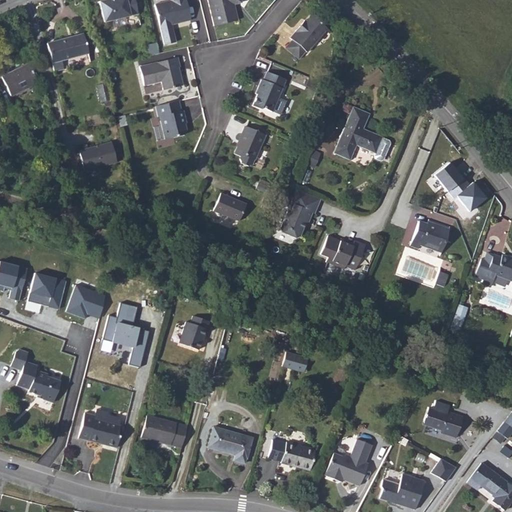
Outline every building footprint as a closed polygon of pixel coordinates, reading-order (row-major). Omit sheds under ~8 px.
[(101,0),(99,1),(104,21),(137,13),(134,0),(101,0)] [(172,27),(191,22),(185,0),(170,0),(171,3),(155,7),(165,47),(176,45),(172,27)] [(208,0),(215,28),(239,23),(234,7),(239,7),(241,1),(240,0),(208,0)] [(292,43),(306,55),(326,32),(318,25),(319,24),(312,17),(303,28),(301,26),(289,40),(292,43)] [(78,33),(42,43),(52,77),(61,74),(59,66),(85,59),(78,33)] [(299,63),(306,55),(292,43),(285,50),(299,63)] [(176,60),(139,68),(143,87),(160,83),(162,92),(182,88),(179,74),(176,75),(175,71),(178,70),(176,60)] [(25,67),(0,78),(0,84),(7,99),(34,86),(25,67)] [(286,82),(267,74),(263,82),(261,81),(256,91),(259,92),(252,108),(262,112),(263,110),(272,114),(286,82)] [(108,90),(97,93),(101,109),(105,109),(106,113),(113,112),(108,90)] [(177,103),(155,108),(158,119),(160,119),(165,140),(182,136),(185,132),(182,120),(184,120),(182,112),(179,112),(177,103)] [(6,108),(14,129),(23,125),(21,121),(28,119),(23,108),(17,110),(15,105),(6,108)] [(0,119),(5,132),(14,129),(6,108),(0,110),(0,119)] [(365,132),(371,117),(356,110),(336,155),(351,162),(358,148),(376,156),(376,159),(377,162),(382,164),(385,163),(392,146),(391,144),(383,141),(384,140),(365,132)] [(240,142),(233,157),(240,160),(238,163),(250,168),(263,137),(243,129),(238,141),(240,142)] [(117,161),(111,141),(79,150),(85,171),(117,161)] [(306,157),(303,163),(310,166),(313,160),(306,157)] [(310,166),(303,163),(300,170),(307,173),(310,166)] [(451,163),(436,174),(450,192),(465,180),(451,163)] [(469,185),(465,180),(450,192),(455,198),(458,195),(471,211),(488,198),(474,181),(469,185)] [(256,186),(254,192),(264,196),(266,191),(256,186)] [(298,190),(288,212),(291,213),(295,205),(297,206),(303,192),(298,190)] [(322,201),(303,192),(297,206),(295,205),(291,213),(288,212),(282,227),(290,230),(288,235),(296,238),(300,237),(305,225),(307,226),(313,213),(316,215),(322,201)] [(220,197),(213,215),(238,226),(245,208),(220,197)] [(423,223),(412,248),(421,251),(423,246),(443,254),(452,232),(445,229),(444,231),(439,229),(440,227),(433,224),(432,227),(423,223)] [(290,230),(282,227),(281,228),(283,233),(288,235),(290,230)] [(358,250),(334,239),(326,257),(333,260),(331,265),(349,273),(350,270),(360,274),(371,249),(361,244),(358,250)] [(493,261),(487,258),(484,265),(483,265),(476,282),(483,285),(484,282),(493,286),(495,281),(511,287),(511,264),(503,261),(502,264),(493,260),(493,261)] [(8,299),(19,301),(26,268),(0,262),(0,291),(2,292),(3,286),(11,287),(8,299)] [(27,301),(59,309),(66,281),(34,273),(27,301)] [(86,314),(99,318),(107,294),(74,283),(64,312),(84,319),(86,314)] [(129,365),(139,368),(149,331),(131,326),(136,306),(120,302),(116,317),(107,314),(100,339),(134,348),(129,365)] [(458,303),(452,322),(462,325),(468,306),(458,303)] [(206,319),(190,314),(187,322),(183,321),(176,341),(195,348),(199,335),(201,336),(206,319)] [(21,368),(15,386),(43,395),(42,398),(55,402),(62,380),(49,375),(50,373),(36,369),(37,366),(25,362),(28,352),(16,349),(11,365),(21,368)] [(306,355),(285,349),(280,363),(302,370),(306,355)] [(139,391),(144,392),(147,379),(137,377),(135,384),(140,385),(139,391)] [(450,407),(434,402),(431,410),(427,408),(423,423),(422,426),(429,427),(441,431),(440,433),(457,438),(464,416),(448,411),(450,407)] [(115,446),(118,434),(115,433),(117,424),(116,424),(118,416),(106,413),(107,411),(94,407),(93,413),(82,410),(76,436),(115,446)] [(511,410),(497,428),(499,430),(506,436),(508,438),(511,433),(511,410)] [(142,435),(181,445),(187,423),(148,413),(142,435)] [(251,438),(212,426),(205,447),(232,455),(231,460),(242,464),(251,438)] [(506,436),(499,430),(492,439),(499,445),(506,436)] [(330,450),(320,475),(338,482),(339,479),(355,486),(364,463),(362,463),(369,445),(355,439),(347,457),(343,455),(339,454),(330,450)] [(281,446),(269,443),(264,460),(276,463),(276,465),(306,473),(312,451),(281,443),(281,446)] [(440,458),(430,472),(445,482),(455,468),(440,458)] [(511,499),(511,487),(483,463),(468,481),(476,488),(480,483),(496,496),(494,499),(505,508),(511,499)] [(384,488),(381,498),(415,510),(425,482),(403,474),(399,485),(384,479),(381,487),(384,488)]
